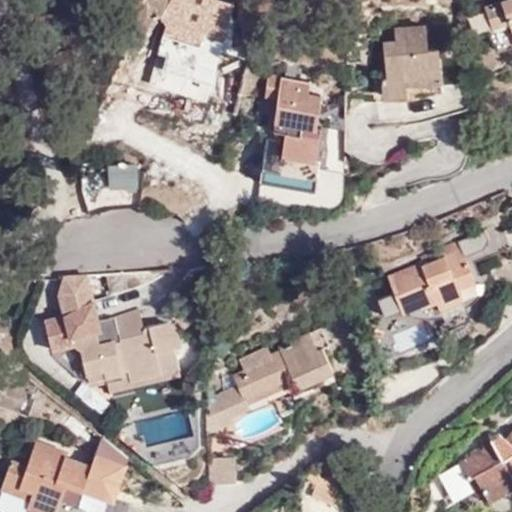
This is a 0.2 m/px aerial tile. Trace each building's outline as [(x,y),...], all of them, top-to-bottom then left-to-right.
[(511,0),(503,0),(501,1),(508,19),(511,29),(511,0)] [(508,19),(501,1),(486,7),(493,24),(508,19)] [(427,47),(426,24),(394,28),(395,39),(382,41),(386,75),(380,76),(382,96),(406,93),(406,83),(440,79),(437,46),(427,47)] [(153,79),(210,92),(222,38),(164,26),(153,79)] [(307,77),(266,71),(263,90),(275,91),(270,126),(283,128),(280,147),(314,152),(319,121),(315,121),(320,89),(306,87),(307,77)] [(283,128),(270,126),(265,169),(317,177),(317,175),(328,175),(329,158),(314,157),(314,152),(280,147),(283,128)] [(127,184),(140,183),(146,182),(144,161),(109,164),(111,185),(127,184)] [(455,250),(461,248),(456,237),(419,252),(422,258),(424,263),(455,250)] [(462,247),(461,248),(455,250),(461,263),(467,260),(462,247)] [(461,263),(455,250),(424,263),(422,258),(387,273),(394,291),(379,297),(386,313),(401,307),(402,310),(419,303),(420,307),(437,300),(440,307),(480,292),(467,260),(461,263)] [(91,375),(103,373),(121,369),(121,371),(136,368),(137,372),(182,361),(177,341),(186,339),(171,321),(157,324),(151,301),(131,309),(106,315),(102,299),(48,311),(55,343),(83,338),(91,375)] [(238,384),(242,393),(291,372),(294,380),(297,386),(334,369),(323,349),(331,344),(323,327),(311,333),(309,330),(278,345),(279,347),(269,352),(270,355),(243,368),(233,373),(238,384)] [(267,346),(239,359),(243,368),(270,355),(269,352),(267,346)] [(184,370),(182,361),(137,372),(136,368),(121,371),(124,380),(125,386),(184,370)] [(121,369),(103,373),(106,384),(124,380),(121,371),(121,369)] [(291,372),(242,393),(245,402),(294,380),(291,372)] [(242,393),(238,384),(220,392),(209,400),(209,434),(234,422),(232,417),(249,409),(245,402),(242,393)] [(485,492),(511,476),(511,471),(505,459),(511,454),(511,431),(507,438),(500,432),(492,437),(494,441),(484,447),(459,460),(461,464),(469,478),(475,475),(478,481),(485,492)] [(50,511),(60,511),(61,511),(69,489),(77,491),(84,494),(87,487),(91,477),(123,488),(132,458),(101,447),(97,460),(71,451),(72,448),(43,436),(33,461),(18,456),(5,486),(34,497),(31,505),(50,511)] [(494,441),(492,437),(482,442),(484,447),(494,441)] [(240,480),(239,454),(212,455),(214,482),(240,480)] [(449,497),(478,481),(475,475),(469,478),(461,464),(439,476),(449,497)] [(310,486),(312,493),(339,501),(340,488),(337,480),(332,476),(325,476),(319,478),(314,478),(310,486)] [(511,487),(511,476),(485,492),(489,500),(511,487)] [(119,498),(123,488),(91,477),(87,487),(119,498)] [(301,489),(312,493),(310,486),(314,478),(304,478),(301,489)] [(69,489),(61,511),(64,511),(67,511),(77,491),(69,489)]
